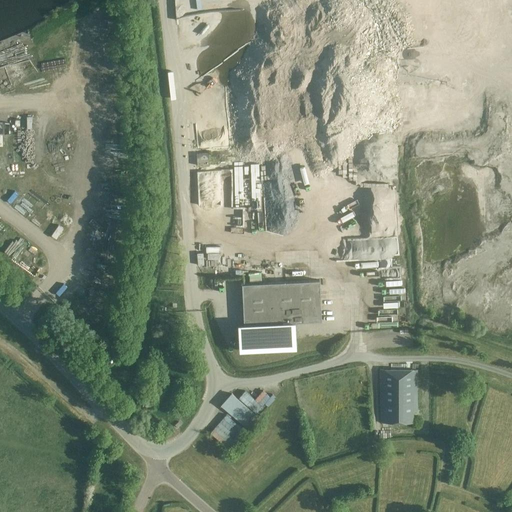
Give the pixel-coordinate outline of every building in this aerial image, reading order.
[(287,32),(316,30),(315,13),(286,15),(287,32)] [(194,85),(194,103),(203,103),(202,85),(194,85)] [(44,127),(44,115),(29,116),(29,128),(44,127)] [(197,154),(198,166),(203,165),(209,165),(208,153),(197,154)] [(239,351),(294,348),(293,323),(320,322),(318,281),(241,285),(243,326),(238,326),(239,351)] [(340,309),(340,303),(328,304),(329,320),(341,319),(340,309)] [(381,424),(414,424),(414,413),(418,413),(417,370),(381,370),(381,424)] [(245,391),(239,398),(257,415),(264,407),(263,406),(270,397),(263,390),(255,400),(245,391)] [(221,405),(248,429),(259,418),(232,394),(221,405)] [(226,415),(210,434),(228,449),(244,430),(226,415)]
